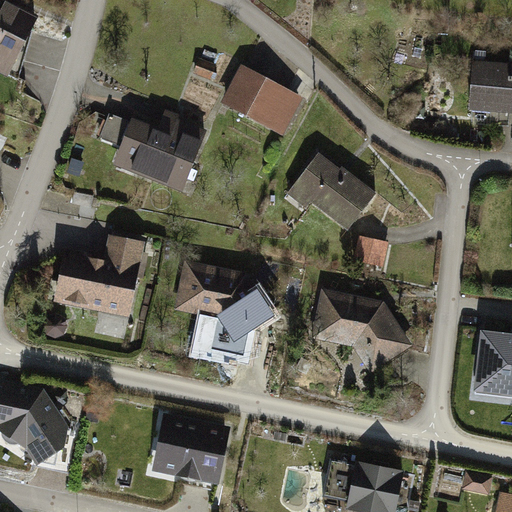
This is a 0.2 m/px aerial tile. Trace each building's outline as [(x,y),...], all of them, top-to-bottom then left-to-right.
[(38,16),(2,0),(0,0),(0,71),(9,76),(38,16)] [(511,61),(474,59),(470,110),(511,112),(511,61)] [(303,98),(242,66),(222,103),(284,135),(303,98)] [(158,129),(131,119),(114,165),(183,190),(205,129),(163,113),(158,129)] [(375,194),(319,153),(288,194),(308,208),(311,203),(348,230),(375,194)] [(388,241),(359,235),(354,261),(384,267),(388,241)] [(105,254),(65,246),(53,304),(130,320),(145,243),(109,236),(105,254)] [(247,273),(185,259),(173,310),(215,319),(234,349),(278,320),(247,273)] [(385,300),(322,286),(311,339),(354,348),(371,375),(415,348),(385,300)] [(511,335),(483,333),(476,400),(511,403),(511,335)] [(47,387),(0,379),(0,429),(24,444),(30,454),(67,429),(47,387)] [(230,427),(165,414),(154,470),(219,483),(230,427)] [(408,511),(415,477),(330,461),(323,500),(349,505),(348,511),(354,511),(408,511)] [(466,486),(491,491),(494,475),(469,470),(466,486)]
